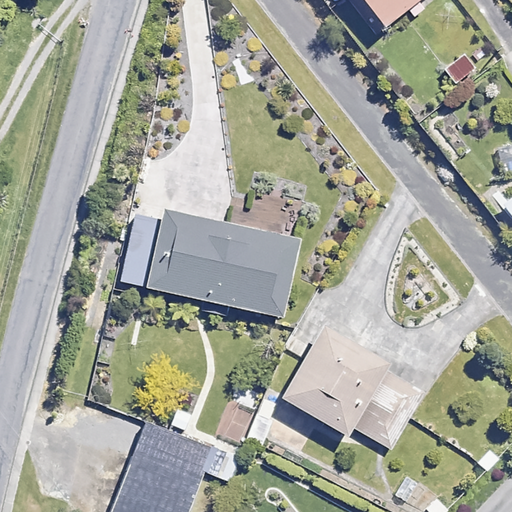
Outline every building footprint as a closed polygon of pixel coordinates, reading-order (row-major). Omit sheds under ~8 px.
[(416,0),(356,0),(377,29),(416,0)] [(511,171),(511,145),(495,150),(501,174),(511,171)] [(511,192),(497,204),(511,223),(511,192)] [(134,215),(117,290),(154,298),(156,291),(199,300),(197,309),(228,315),(229,307),(279,319),(297,242),(160,211),(158,221),(134,215)] [(381,369),(384,363),(321,327),(327,316),(312,308),(291,346),(304,353),(277,399),(344,437),(350,428),(389,450),(422,392),(381,369)] [(212,449),(145,424),(112,511),(187,511),(206,464),(212,449)]
